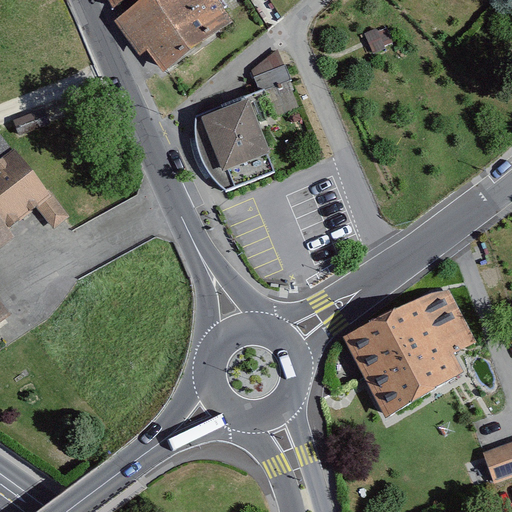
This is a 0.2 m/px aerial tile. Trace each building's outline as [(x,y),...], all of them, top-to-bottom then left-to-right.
[(160,74),(230,22),(213,0),(147,0),(120,20),(160,74)] [(80,25),(0,55),(0,111),(99,74),(80,25)] [(277,54),(252,71),(263,88),(289,71),(277,54)] [(251,103),(203,123),(225,175),(273,155),(251,103)] [(6,127),(0,131),(0,233),(32,209),(51,234),(74,217),(6,127)] [(453,292),(347,346),(386,422),(472,377),(463,359),(482,349),(453,292)] [(511,440),(484,450),(494,479),(511,472),(511,440)]
